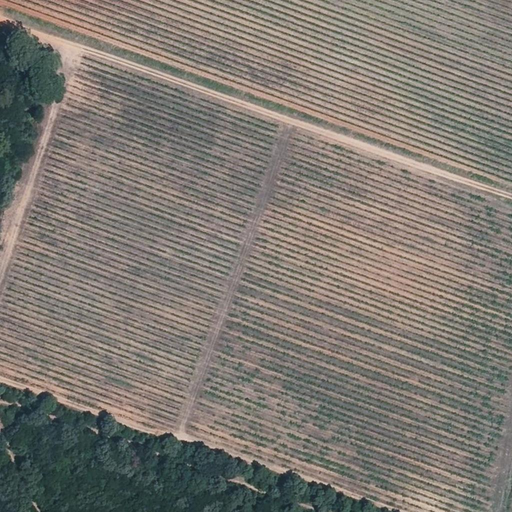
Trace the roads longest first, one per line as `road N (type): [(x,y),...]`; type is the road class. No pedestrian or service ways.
road 1 (track): [(511,195),(0,19)]
road 2 (track): [(0,400),(196,444),(397,511)]
road 3 (track): [(0,21),(45,50),(57,94),(0,246)]
